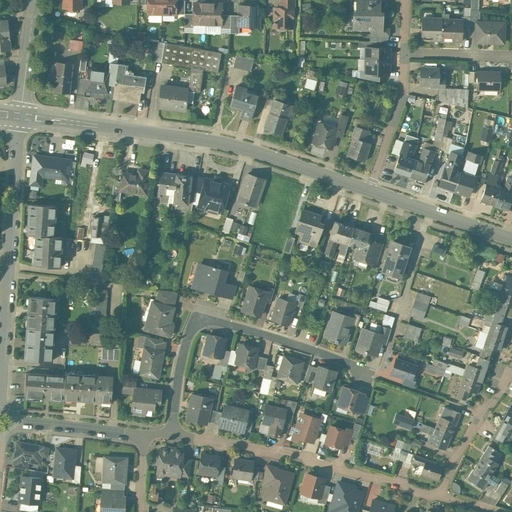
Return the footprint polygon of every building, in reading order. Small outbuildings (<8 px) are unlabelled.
[(80,0),(63,0),(63,8),(81,8),(80,0)] [(161,0),(147,0),(147,14),(161,14),(161,0)] [(175,0),(161,0),(161,14),(175,14),(176,0),(175,0)] [(184,0),(176,0),(175,14),(184,14),(184,0)] [(293,0),(280,0),(281,8),(293,9),(293,0)] [(365,0),(356,0),(356,12),(379,13),(379,2),(379,1),(365,0)] [(207,4),(193,3),(193,14),(193,24),(194,24),(207,24),(207,4)] [(221,4),(207,4),(207,24),(221,25),(221,15),(221,4)] [(255,6),(239,5),(239,16),(238,27),(239,27),(258,27),(258,16),(255,16),(255,6)] [(281,8),(274,8),(274,22),(273,22),(273,24),(274,24),(274,27),(275,27),(278,30),(283,30),(286,28),(292,28),(292,22),(294,21),(294,17),(293,16),(293,9),(281,8)] [(356,12),(351,12),(350,21),(355,21),(355,25),(366,26),(366,29),(370,29),(382,29),(382,28),(382,13),(356,12)] [(193,14),(184,14),(184,28),(193,28),(194,24),(193,24),(193,14)] [(230,15),(221,15),(221,25),(220,28),(230,29),(230,15)] [(239,16),(230,15),(230,29),(230,33),(239,34),(239,27),(238,27),(239,16)] [(470,17),(462,16),(461,20),(462,20),(462,30),(470,30),(470,26),(470,17)] [(442,19),(421,18),(421,39),(441,40),(442,20),(442,19)] [(461,20),(442,20),(441,40),(441,41),(461,41),(462,30),(462,20),(461,20)] [(0,47),(1,48),(4,51),(8,50),(10,48),(10,44),(9,43),(6,21),(1,22),(0,21),(0,47)] [(477,22),(476,22),(476,26),(475,42),(503,43),(503,23),(477,22)] [(389,28),(382,28),(382,29),(370,29),(370,35),(389,36),(389,28)] [(83,41),(71,40),(70,50),(81,51),(83,41)] [(159,42),(156,61),(161,62),(164,43),(159,42)] [(221,53),(164,43),(161,62),(192,68),(203,70),(217,72),(221,53)] [(376,48),(366,47),(366,48),(366,59),(389,60),(389,48),(376,48)] [(254,58),(236,55),(233,67),(250,71),(254,58)] [(389,60),(366,59),(365,73),(373,73),(373,74),(388,75),(389,60)] [(73,65),(57,63),(55,75),(72,77),(73,65)] [(117,64),(110,63),(108,72),(109,72),(107,85),(114,86),(117,64)] [(126,65),(117,64),(114,86),(120,86),(121,83),(123,83),(124,74),(126,65)] [(203,70),(192,68),(188,91),(199,92),(203,70)] [(439,68),(420,68),(420,84),(431,84),(431,83),(438,83),(438,88),(444,88),(445,79),(439,78),(439,68)] [(95,92),(98,71),(87,70),(84,90),(95,92)] [(98,71),(95,92),(107,93),(107,85),(109,72),(108,72),(98,71)] [(500,72),(477,71),(477,89),(499,90),(500,72)] [(146,78),(124,74),(123,83),(121,83),(120,86),(119,98),(130,99),(129,102),(137,103),(137,104),(138,104),(140,91),(143,92),(143,93),(144,93),(146,78)] [(72,77),(55,75),(53,93),(70,94),(72,77)] [(314,88),(316,79),(306,77),(304,86),(314,88)] [(345,96),(348,83),(338,80),(334,93),(345,96)] [(107,85),(107,93),(106,98),(112,99),(114,86),(107,85)] [(120,86),(114,86),(112,99),(119,99),(119,98),(120,86)] [(187,90),(161,86),(158,106),(185,110),(187,90)] [(246,89),(236,86),(230,104),(243,108),(240,117),(250,120),(257,97),(245,93),(246,89)] [(438,88),(437,88),(436,100),(467,108),(468,89),(444,88),(438,88)] [(408,93),(406,102),(421,106),(423,96),(408,93)] [(298,108),(274,100),(265,128),(281,134),(284,124),(287,125),(289,120),(286,119),(288,113),(296,116),(298,108)] [(348,117),(340,115),(336,128),(337,128),(336,132),(343,134),(348,117)] [(446,119),(439,118),(434,140),(441,142),(443,136),(446,119)] [(371,124),(356,119),(353,126),(356,127),(356,126),(369,131),(371,124)] [(336,128),(319,123),(313,143),(322,145),(322,146),(331,149),(336,132),(337,128),(336,128)] [(494,128),(483,125),(480,138),(491,140),(494,128)] [(356,127),(352,138),(353,138),(347,156),(364,161),(370,144),(365,142),(369,131),(356,126),(356,127)] [(453,140),(443,136),(441,142),(445,143),(442,150),(449,152),(453,140)] [(404,141),(394,171),(409,176),(415,160),(410,159),(415,145),(404,141)] [(423,148),(418,161),(415,160),(409,176),(424,181),(434,152),(423,148)] [(450,152),(439,186),(454,191),(460,173),(459,173),(459,172),(456,171),(462,155),(450,152)] [(480,156),(468,152),(466,160),(478,163),(480,156)] [(71,159),(32,154),(28,186),(42,187),(43,178),(68,181),(71,159)] [(92,155),(85,154),(82,166),(86,167),(87,164),(90,165),(92,155)] [(487,183),(494,185),(502,162),(494,160),(490,173),(487,183)] [(137,174),(122,172),(121,182),(122,182),(121,191),(131,193),(132,188),(146,189),(148,176),(147,175),(147,171),(138,170),(137,174)] [(176,174),(161,172),(157,197),(160,197),(159,202),(162,203),(161,206),(167,207),(167,203),(167,202),(168,194),(173,195),(176,174)] [(474,178),(460,173),(454,191),(468,196),(474,178)] [(191,176),(176,174),(173,195),(172,204),(187,206),(191,176)] [(264,180),(246,174),(238,200),(255,206),(264,180)] [(229,185),(198,176),(194,191),(203,193),(199,205),(222,211),(229,185)] [(504,188),(500,187),(494,205),(508,209),(511,195),(511,178),(507,177),(504,188)] [(121,182),(114,181),(112,199),(120,200),(121,191),(122,182),(121,182)] [(494,185),(487,183),(481,200),(494,205),(500,187),(494,185)] [(55,206),(29,205),(27,235),(35,236),(53,236),(55,206)] [(320,217),(302,212),(296,231),(302,233),(300,241),(316,246),(322,227),(318,226),(320,217)] [(103,219),(93,218),(91,236),(101,237),(102,226),(103,219)] [(240,224),(233,221),(229,231),(237,234),(240,224)] [(343,225),(335,222),(329,238),(337,241),(341,242),(343,235),(340,234),(343,225)] [(250,227),(240,224),(237,234),(246,237),(250,227)] [(353,228),(343,225),(340,234),(343,235),(341,242),(343,243),(348,245),(353,228)] [(372,234),(353,228),(348,245),(347,246),(358,249),(355,258),(367,262),(374,242),(369,241),(372,234)] [(53,236),(35,236),(34,266),(59,268),(61,237),(53,236)] [(101,237),(91,236),(90,242),(95,243),(105,244),(106,244),(107,238),(101,237)] [(287,236),(283,252),(290,254),(295,239),(287,236)] [(337,241),(329,238),(324,253),(332,255),(337,241)] [(382,245),(374,242),(367,262),(376,265),(382,245)] [(409,247),(393,242),(387,261),(386,261),(383,272),(399,278),(409,247)] [(105,244),(95,243),(90,280),(100,282),(105,244)] [(247,247),(234,243),(231,254),(244,258),(247,247)] [(342,246),(339,254),(344,255),(347,246),(348,245),(343,243),(342,246)] [(445,248),(434,244),(432,250),(443,254),(445,248)] [(329,263),(319,260),(317,266),(327,269),(329,263)] [(226,271),(213,268),(212,271),(197,267),(195,275),(198,276),(195,289),(205,291),(205,290),(211,292),(210,293),(211,293),(211,291),(220,294),(219,295),(220,295),(223,283),(226,271)] [(484,272),(477,270),(473,282),(480,284),(484,272)] [(511,277),(505,275),(502,285),(504,286),(502,291),(511,294),(511,277)] [(480,284),(473,282),(471,288),(478,290),(480,284)] [(234,286),(223,283),(220,295),(231,298),(234,286)] [(267,292),(250,287),(243,311),(260,316),(264,302),(267,292)] [(274,289),(268,288),(267,292),(264,302),(270,304),(274,289)] [(107,291),(96,290),(95,301),(107,302),(107,291)] [(173,292),(159,290),(156,303),(172,307),(176,293),(173,292)] [(511,294),(502,291),(498,303),(507,306),(511,307),(511,294)] [(430,296),(418,292),(415,300),(427,304),(430,296)] [(306,296),(299,294),(296,303),(295,305),(302,308),(306,296)] [(55,299),(30,297),(28,328),(53,330),(55,299)] [(296,303),(278,298),(271,320),(289,326),(295,305),(296,303)] [(391,302),(381,299),(378,310),(388,313),(391,302)] [(427,304),(415,300),(410,315),(422,319),(427,304)] [(107,302),(95,301),(94,324),(105,324),(107,302)] [(156,303),(153,302),(152,303),(156,304),(151,322),(147,321),(145,330),(166,336),(173,308),(172,307),(156,303)] [(507,306),(498,303),(495,312),(504,315),(507,306)] [(353,318),(335,312),(331,323),(330,322),(330,323),(333,324),(328,338),(336,341),(335,343),(337,343),(338,342),(345,345),(352,325),(354,318),(353,318)] [(495,312),(494,312),(492,319),(493,319),(491,322),(500,325),(504,315),(495,312)] [(361,315),(355,313),(353,318),(354,318),(352,325),(357,327),(361,315)] [(381,324),(391,326),(393,315),(383,313),(381,324)] [(470,318),(462,316),(459,324),(467,326),(470,318)] [(487,317),(482,331),(504,338),(507,328),(500,325),(491,322),(493,319),(492,319),(487,317)] [(421,329),(408,325),(403,337),(415,341),(417,335),(419,336),(421,329)] [(391,329),(381,326),(379,333),(382,334),(381,339),(382,339),(387,341),(391,329)] [(53,330),(28,328),(26,360),(51,362),(53,330)] [(379,333),(364,328),(357,350),(364,352),(366,353),(366,352),(377,356),(382,339),(381,339),(382,334),(379,333)] [(482,331),(480,331),(475,346),(482,348),(480,356),(480,357),(488,359),(492,348),(500,351),(504,338),(482,331)] [(119,334),(109,333),(108,348),(118,349),(119,334)] [(225,339),(208,335),(203,354),(220,358),(221,358),(223,350),(225,339)] [(160,340),(148,337),(147,345),(155,347),(159,347),(160,340)] [(451,340),(444,338),(442,345),(449,347),(451,340)] [(257,348),(240,344),(239,348),(236,350),(236,352),(237,354),(235,364),(244,366),(246,369),(250,370),(253,368),(256,356),(257,348)] [(108,348),(102,348),(102,359),(119,361),(120,349),(118,349),(108,348)] [(463,352),(451,348),(448,355),(461,359),(463,352)] [(154,351),(146,349),(141,374),(157,377),(162,352),(154,351)] [(230,352),(223,350),(221,358),(220,358),(218,365),(227,367),(230,352)] [(304,362),(285,355),(277,377),(297,384),(304,362)] [(267,359),(256,356),(253,368),(264,370),(266,365),(267,359)] [(488,359),(480,357),(476,368),(485,371),(488,359)] [(416,366),(396,359),(390,374),(411,381),(416,366)] [(447,364),(434,359),(432,365),(435,366),(445,370),(447,364)] [(274,367),(266,365),(264,370),(263,378),(271,380),(274,367)] [(476,368),(468,365),(464,376),(481,382),(485,371),(476,368)] [(318,368),(309,366),(304,380),(314,383),(318,368)] [(335,371),(319,366),(314,383),(313,386),(326,389),(329,390),(335,371)] [(445,370),(435,366),(433,372),(443,375),(445,370)] [(65,376),(26,373),(25,396),(63,399),(65,376)] [(96,376),(65,374),(65,376),(63,399),(95,401),(96,376)] [(113,377),(96,376),(95,401),(111,402),(113,377)] [(481,382),(464,376),(460,388),(469,391),(477,394),(481,382)] [(271,380),(263,378),(259,393),(267,395),(271,380)] [(135,381),(118,380),(118,392),(134,393),(134,387),(135,387),(135,381)] [(350,386),(346,385),(342,387),(341,390),(342,392),(337,405),(357,412),(362,397),(363,393),(351,390),(350,386)] [(326,389),(313,386),(311,393),(324,397),(326,389)] [(135,387),(134,387),(134,393),(133,406),(133,407),(133,414),(146,415),(146,407),(155,408),(155,400),(160,401),(161,389),(135,387)] [(469,391),(460,388),(456,398),(466,401),(469,391)] [(207,397),(192,394),(186,420),(206,424),(206,422),(209,410),(210,406),(206,405),(207,397)] [(368,400),(362,397),(357,412),(364,414),(368,400)] [(297,402),(287,400),(285,409),(285,410),(284,415),(292,417),(297,402)] [(511,403),(503,420),(511,424),(511,403)] [(285,409),(266,405),(262,423),(270,425),(268,434),(279,437),(284,415),(285,410),(285,409)] [(248,412),(224,407),(222,413),(220,425),(219,426),(244,432),(248,412)] [(460,414),(443,407),(435,428),(451,435),(452,434),(460,414)] [(416,412),(406,409),(404,417),(413,420),(416,412)] [(217,411),(209,410),(206,422),(214,424),(217,411)] [(222,413),(217,411),(214,424),(220,425),(222,413)] [(320,419),(302,414),(300,422),(299,425),(316,431),(320,419)] [(404,417),(396,414),(393,423),(410,429),(413,420),(404,417)] [(511,424),(503,420),(493,439),(501,444),(506,435),(511,437),(511,424)] [(361,425),(354,423),(352,430),(353,430),(350,439),(356,440),(361,425)] [(435,428),(422,424),(419,431),(430,435),(431,433),(432,434),(435,428)] [(316,431),(299,425),(298,429),(295,437),(312,442),(316,431)] [(345,431),(330,426),(325,443),(328,444),(330,448),(334,449),(337,447),(341,448),(344,437),(350,439),(353,430),(352,430),(346,428),(345,431)] [(451,435),(435,428),(432,434),(431,433),(430,435),(427,443),(445,450),(452,434),(451,435)] [(391,438),(388,444),(394,446),(397,440),(391,438)] [(411,445),(397,439),(395,447),(408,453),(411,445)] [(421,442),(413,439),(411,444),(419,448),(421,442)] [(43,447),(17,442),(13,460),(14,460),(28,463),(28,462),(35,463),(36,458),(40,459),(41,456),(47,457),(48,449),(43,448),(43,447)] [(489,446),(476,464),(491,474),(498,464),(491,459),(496,451),(489,446)] [(408,453),(395,447),(391,457),(409,463),(412,454),(408,453)] [(75,450),(56,448),(53,474),(59,475),(59,477),(71,478),(72,478),(73,465),(75,450)] [(182,452),(161,449),(160,457),(156,457),(155,464),(158,465),(157,473),(179,476),(179,475),(181,460),(182,452)] [(219,458),(201,455),(199,473),(215,475),(216,475),(218,466),(219,458)] [(442,466),(425,461),(426,460),(418,457),(416,464),(423,467),(421,475),(437,480),(442,466)] [(126,459),(104,458),(102,482),(110,482),(124,483),(125,483),(126,459)] [(28,463),(14,460),(13,467),(26,470),(28,463)] [(191,461),(181,460),(179,475),(189,476),(191,461)] [(253,463),(235,460),(232,477),(250,479),(252,467),(253,463)] [(476,464),(467,478),(484,489),(488,483),(495,487),(500,480),(491,474),(476,464)] [(81,466),(73,465),(72,478),(71,478),(71,483),(79,484),(81,466)] [(292,474),(276,470),(277,468),(266,465),(263,485),(267,486),(267,488),(269,492),(267,499),(284,504),(292,474)] [(225,467),(218,466),(216,475),(215,475),(214,483),(222,484),(225,467)] [(259,468),(252,467),(250,479),(257,481),(259,468)] [(324,479),(307,474),(304,485),(301,486),(300,490),(302,492),(301,493),(318,498),(319,498),(322,484),(324,479)] [(41,478),(21,476),(19,502),(20,502),(38,504),(41,478)] [(502,481),(495,493),(501,496),(508,485),(502,481)] [(333,501),(332,502),(335,503),(340,505),(345,488),(346,485),(338,482),(334,495),(333,501)] [(330,487),(322,484),(319,498),(318,498),(317,502),(325,504),(327,499),(328,493),(330,487)] [(110,489),(102,488),(102,496),(123,498),(124,490),(110,489)] [(352,490),(345,488),(340,505),(335,503),(334,507),(336,510),(337,510),(336,511),(356,511),(362,493),(352,490)] [(102,496),(101,496),(100,511),(123,511),(124,498),(123,498),(102,496)] [(391,511),(393,507),(373,501),(370,511),(369,511),(391,511)] [(36,511),(38,504),(20,502),(19,510),(36,511)]
